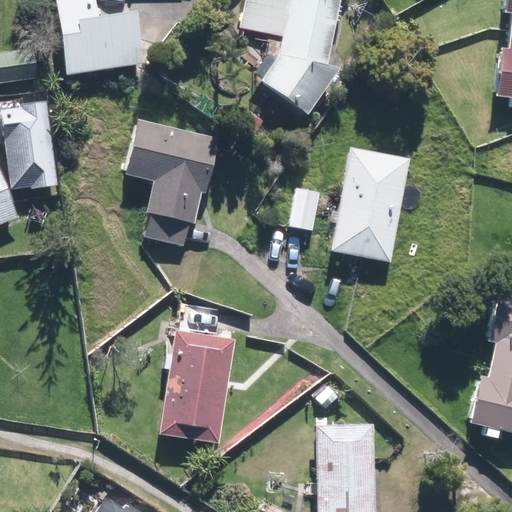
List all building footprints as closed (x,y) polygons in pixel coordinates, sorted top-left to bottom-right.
[(91,19),(88,0),(48,0),(58,78),(137,68),(131,14),(91,19)] [(272,50),(268,58),(249,83),(296,117),(329,70),(320,69),(322,55),(326,55),(330,23),(334,23),(336,0),(239,0),(236,31),(274,36),(272,50)] [(511,0),(493,0),(492,16),(500,17),(498,50),(490,49),(487,97),(504,98),(503,111),(511,111),(511,0)] [(33,52),(0,52),(0,83),(33,83),(33,52)] [(0,166),(3,167),(3,190),(51,188),(47,98),(0,99),(0,166)] [(146,215),(140,241),(179,249),(184,222),(190,223),(196,191),(202,192),(213,135),(128,118),(117,176),(146,182),(140,214),(146,215)] [(405,159),(341,148),(322,252),(386,263),(405,159)] [(0,224),(13,218),(0,187),(0,224)] [(316,191),(288,187),(282,229),(310,232),(316,191)] [(511,300),(483,297),(476,342),(485,343),(480,377),(471,375),(464,428),(477,430),(476,437),(491,439),(492,432),(511,434),(511,300)] [(217,309),(176,302),(171,331),(169,331),(152,436),(211,446),(228,341),(213,338),(217,309)] [(370,511),(368,425),(308,427),(311,511),(370,511)] [(294,511),(266,495),(255,511),(294,511)] [(135,511),(120,503),(116,509),(102,500),(94,511),(135,511)]
